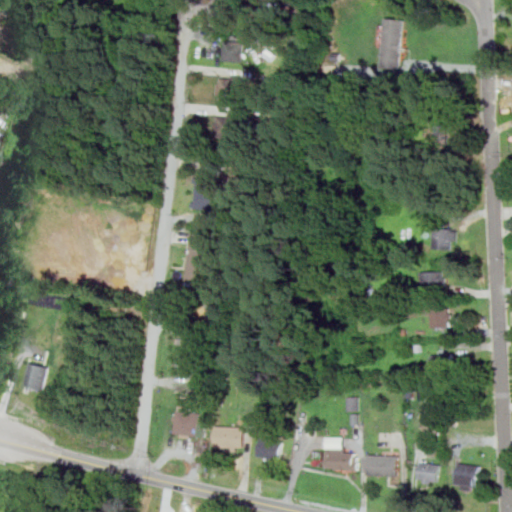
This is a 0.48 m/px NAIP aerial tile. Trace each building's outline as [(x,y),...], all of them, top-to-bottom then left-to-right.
[(403,69),(407,18),(388,17),(384,67),(403,69)] [(244,62),(244,39),(225,39),(225,62),(244,62)] [(221,98),(241,98),(241,77),(222,77),(221,98)] [(237,115),(218,115),(218,136),(237,136),(237,115)] [(450,149),(450,124),(434,124),(434,149),(450,149)] [(217,176),(198,176),(198,210),(217,210),(217,176)] [(458,227),(436,227),(436,249),(458,249),(458,227)] [(208,281),(212,234),(193,233),(189,280),(208,281)] [(102,265),(79,259),(75,275),(99,280),(102,265)] [(448,292),(447,270),(424,271),(424,293),(448,292)] [(455,326),(455,307),(433,307),(433,326),(455,326)] [(198,369),(199,338),(180,338),(179,369),(198,369)] [(435,371),(455,371),(455,353),(435,353),(435,371)] [(51,364),(31,361),(26,386),(46,390),(51,364)] [(350,410),(361,410),(361,396),(350,396),(350,410)] [(200,435),(203,410),(179,407),(175,431),(200,435)] [(218,446),(247,446),(247,426),(218,426),(218,446)] [(260,456),(282,460),(286,440),(263,436),(260,456)] [(347,436),(327,436),(327,469),(360,469),(360,451),(347,451),(347,436)] [(371,474),(402,474),(402,453),(371,453),(371,474)] [(420,480),(440,483),(443,463),(423,460),(420,480)] [(484,464),(460,461),(458,483),(481,486),(484,464)]
